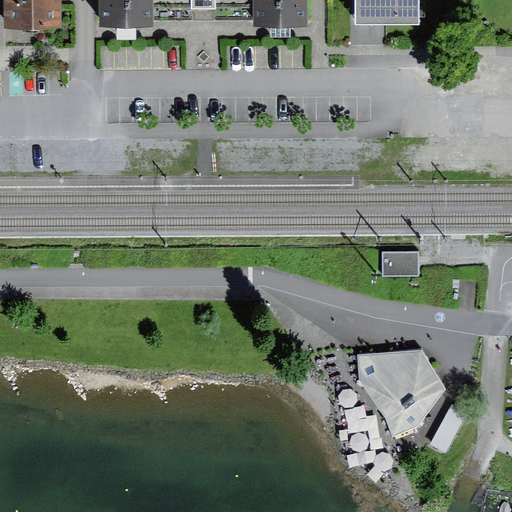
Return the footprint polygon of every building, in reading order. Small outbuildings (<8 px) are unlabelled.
[(5,0),(5,30),(61,32),(62,0),(5,0)] [(101,0),(102,29),(154,29),(153,7),(257,7),(257,30),(306,30),(305,0),(101,0)] [(420,0),(353,0),(354,28),(421,27),(420,0)] [(416,253),(382,254),(383,277),(417,276),(416,253)] [(447,385),(423,346),(358,351),(359,377),(388,418),(392,432),(417,424),(447,385)] [(452,401),(432,440),(449,448),(468,409),(452,401)]
